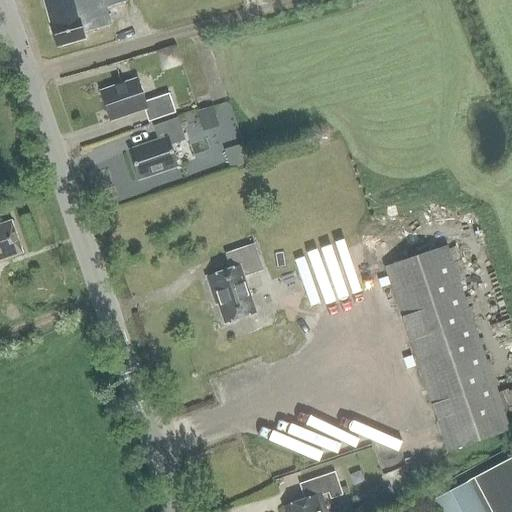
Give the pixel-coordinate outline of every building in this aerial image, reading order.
[(110,25),(105,7),(126,2),(125,0),(43,0),(51,25),(49,25),(55,46),(84,38),(82,32),(110,25)] [(178,43),(158,49),(165,69),(184,63),(178,43)] [(148,122),(174,113),(168,94),(143,102),(136,80),(100,92),(109,120),(143,109),(148,122)] [(201,129),(217,124),(212,107),(196,112),(201,129)] [(176,119),(153,127),(158,141),(128,151),(138,179),(176,166),(169,145),(184,140),(176,119)] [(430,208),(378,225),(382,236),(434,219),(430,208)] [(0,260),(22,253),(10,221),(0,225),(0,260)] [(242,277),(261,270),(253,246),(226,255),(231,270),(206,278),(212,296),(214,295),(224,323),(254,313),(242,277)] [(508,430),(446,247),(384,268),(447,451),(508,430)] [(345,412),(342,424),(308,414),(305,424),(296,421),(291,436),(274,430),(270,441),(322,458),(326,446),(345,452),(348,440),(366,446),(370,433),(394,441),(398,429),(345,412)] [(511,511),(511,457),(430,501),(436,511),(511,511)] [(340,495),(338,489),(339,489),(334,473),(304,483),(309,498),(282,507),(283,511),(326,511),(320,495),(328,493),(330,499),(340,495)] [(395,511),(400,510),(389,487),(376,493),(384,511),(395,511)]
